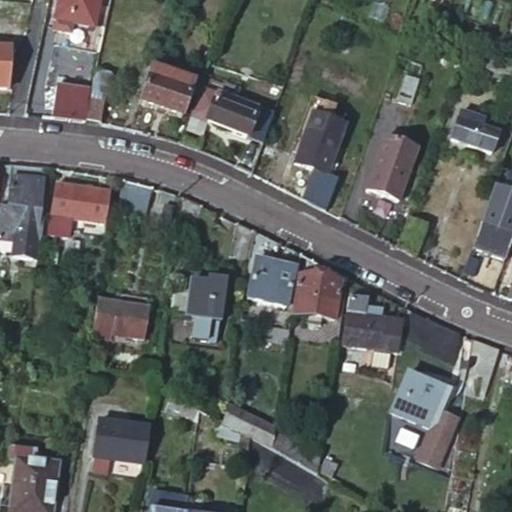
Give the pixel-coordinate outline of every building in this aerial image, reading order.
[(101,0),(60,0),(56,21),(62,22),(59,32),(72,35),(75,25),(96,29),(101,0)] [(340,0),(339,0),(322,0),(320,6),(336,12),(340,0)] [(495,38),(482,34),(479,46),(491,50),(495,38)] [(10,51),(0,50),(0,90),(8,91),(10,51)] [(511,63),(479,53),(475,67),(511,78),(511,63)] [(195,85),(152,70),(140,105),(183,120),(195,85)] [(112,76),(96,73),(94,83),(86,122),(97,125),(101,126),(112,76)] [(73,95),(67,120),(70,121),(86,122),(94,83),(72,78),(68,94),(73,95)] [(420,82),(406,79),(398,103),(411,107),(420,82)] [(207,126),(264,147),(275,115),(217,95),(202,90),(191,121),(207,126)] [(318,104),(313,116),(346,128),(351,116),(318,104)] [(485,122),(461,113),(450,141),(492,156),(499,135),(482,129),(485,122)] [(346,128),(313,116),(295,165),(328,177),(346,128)] [(400,203),(419,147),(383,135),(364,190),(400,203)] [(16,167),(13,167),(9,211),(3,210),(0,240),(17,242),(16,257),(34,259),(36,244),(42,244),(46,213),(41,214),(45,169),(16,167)] [(147,188),(125,182),(119,221),(151,226),(157,190),(147,188)] [(511,241),(511,192),(494,186),(473,250),(505,262),(511,243),(511,241)] [(109,196),(56,188),(49,236),(74,240),(77,221),(104,226),(109,196)] [(203,207),(184,199),(180,225),(197,228),(203,207)] [(409,219),(398,248),(414,256),(418,258),(429,227),(409,219)] [(245,227),(237,223),(233,258),(251,261),(255,232),(245,227)] [(255,232),(251,261),(257,262),(249,299),(286,309),(295,271),(264,263),(270,239),(255,232)] [(79,245),(67,245),(67,268),(78,269),(79,245)] [(326,268),(315,262),(312,281),(301,279),(295,317),(307,318),(306,325),(322,328),(323,321),(336,323),(343,276),(326,268)] [(225,284),(210,282),(210,287),(192,285),(191,295),(176,293),(174,309),(188,312),(187,319),(220,324),(225,284)] [(151,301),(134,298),(133,309),(117,306),(113,337),(144,342),(151,301)] [(367,301),(349,299),(342,345),(374,350),(390,353),(398,354),(402,322),(381,319),(381,311),(366,310),(367,301)] [(433,322),(411,311),(405,342),(420,350),(433,322)] [(288,347),(290,333),(268,329),(266,342),(288,347)] [(455,361),(466,338),(449,330),(438,353),(455,361)] [(485,345),(483,344),(475,367),(489,372),(497,349),(485,345)] [(390,353),(374,350),(371,366),(388,369),(390,353)] [(432,431),(434,431),(441,415),(449,395),(407,377),(392,413),(432,431)] [(156,393),(154,406),(177,417),(185,417),(200,423),(201,414),(156,393)] [(228,407),(225,426),(251,440),(273,452),(276,430),(228,407)] [(225,426),(201,414),(200,423),(198,435),(250,445),(251,440),(225,426)] [(457,422),(441,415),(434,431),(432,431),(419,461),(438,469),(457,422)] [(145,466),(151,430),(99,422),(91,472),(108,476),(110,461),(145,466)] [(300,468),(318,478),(322,453),(276,430),(273,452),(300,468)] [(31,452),(11,449),(8,462),(15,463),(30,464),(31,452)] [(335,467),(325,462),(320,472),(331,478),(335,467)] [(1,509),(0,511),(52,511),(57,468),(30,464),(15,463),(11,510),(1,509)] [(186,511),(202,511),(204,501),(188,499),(187,511),(186,511)]
